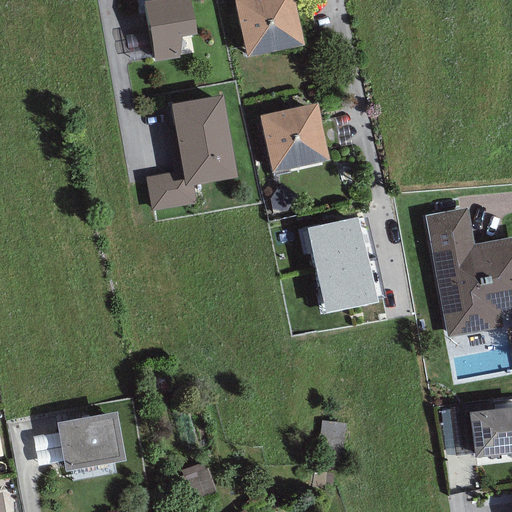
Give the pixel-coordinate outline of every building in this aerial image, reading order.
[(189,0),(156,0),(144,2),(154,62),(179,58),(182,38),(197,35),(189,0)] [(295,0),(240,0),(235,1),(246,57),(304,46),(295,0)] [(222,95),(170,104),(182,171),(185,187),(192,186),(237,179),(222,95)] [(317,103),(259,116),(271,173),(329,160),(317,103)] [(340,147),(352,145),(346,116),(334,118),(340,147)] [(195,204),(192,186),(185,187),(182,171),(146,177),(151,212),(195,204)] [(468,209),(425,216),(446,337),(501,328),(499,315),(511,312),(511,237),(474,244),(468,209)] [(316,272),(368,261),(357,217),(307,228),(316,272)] [(368,261),(316,272),(326,313),(377,302),(368,261)] [(511,354),(454,360),(459,407),(511,401),(511,354)] [(457,459),(511,456),(511,412),(466,414),(467,435),(456,435),(457,459)] [(56,423),(58,433),(63,461),(65,472),(125,461),(116,413),(56,423)] [(37,466),(63,461),(58,433),(32,437),(37,466)] [(192,502),(216,493),(205,462),(181,470),(192,502)]
